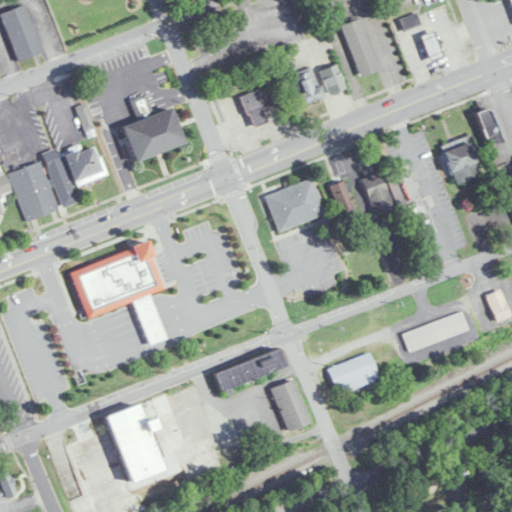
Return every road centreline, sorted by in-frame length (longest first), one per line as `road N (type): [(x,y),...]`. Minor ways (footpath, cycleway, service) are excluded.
road 1 (residential): [(0,442),(511,241)]
road 2 (tertiary): [(362,511),(230,176)]
road 3 (secondary): [(230,176),(511,61)]
road 4 (residential): [(281,511),(511,418)]
road 5 (secondary): [(0,266),(230,176)]
road 6 (residential): [(221,0),(0,88)]
road 7 (residential): [(230,176),(159,0)]
road 8 (residential): [(54,511),(0,371)]
